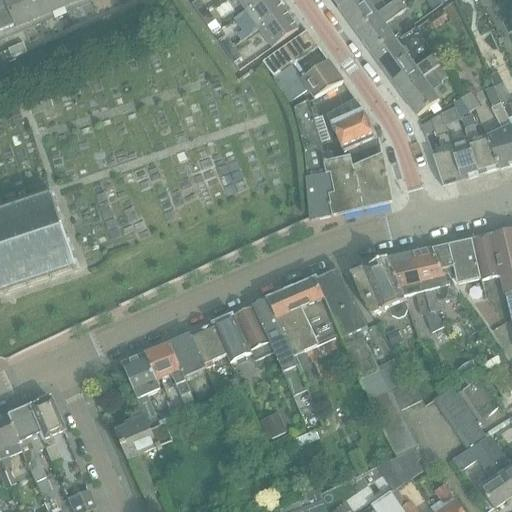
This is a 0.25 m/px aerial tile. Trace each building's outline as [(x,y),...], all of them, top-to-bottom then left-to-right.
[(0,42),(98,0),(2,0),(0,1),(0,42)] [(192,6),(208,27),(215,22),(200,0),(192,6)] [(250,0),(242,6),(257,27),(283,9),(276,0),(250,0)] [(332,0),(338,8),(349,0),(332,0)] [(349,0),(338,8),(355,31),(387,8),(380,0),(349,0)] [(387,8),(355,31),(374,59),(402,39),(400,36),(403,34),(394,21),(407,12),(400,1),(388,10),(387,8)] [(273,49),(282,43),(298,31),(283,9),(257,27),(273,49)] [(402,39),(374,59),(401,95),(442,66),(417,31),(403,41),(402,39)] [(290,104),(308,92),(314,101),(326,94),(344,85),(329,64),(313,75),(304,82),(292,64),(295,62),(297,65),(318,49),(307,33),(263,64),(280,87),(290,104)] [(224,51),(232,45),(226,37),(219,43),(224,51)] [(0,56),(3,62),(27,52),(23,44),(9,50),(9,52),(0,56)] [(232,45),(224,51),(240,73),(248,68),(232,45)] [(442,66),(401,95),(418,118),(440,102),(434,92),(443,86),(442,85),(451,78),(442,66)] [(511,101),(498,75),(490,79),(494,89),(492,90),(501,112),(511,133),(511,101)] [(499,172),(511,167),(511,133),(501,112),(492,90),(486,93),(493,110),(491,110),(502,131),(488,138),(490,140),(499,172)] [(456,109),(454,110),(459,123),(461,122),(461,121),(480,108),(472,94),(455,106),(456,109)] [(31,116),(50,109),(46,98),(27,105),(31,116)] [(355,101),(338,111),(329,117),(349,160),(381,153),(379,143),(371,127),(364,113),(355,101)] [(331,178),(333,218),(393,205),(387,178),(386,178),(381,153),(349,160),(336,163),(333,153),(331,153),(329,146),(322,148),(313,122),(319,120),(315,109),(309,111),(307,105),(294,112),(307,152),(319,148),(325,179),(331,178)] [(454,110),(440,117),(438,118),(449,149),(460,184),(478,178),(468,144),(466,139),(451,144),(445,128),(459,123),(454,110)] [(442,151),(432,155),(443,189),(460,184),(449,149),(438,118),(431,122),(436,139),(439,139),(442,151)] [(467,138),(466,139),(468,144),(478,178),(499,172),(490,140),(488,138),(479,140),(472,118),(462,121),(467,138)] [(309,203),(311,220),(311,223),(333,218),(331,178),(325,179),(319,148),(307,152),(304,153),(307,178),(305,178),(309,203)] [(0,296),(3,295),(3,297),(8,296),(7,294),(26,287),(27,290),(32,288),(32,286),(50,280),(51,282),(54,281),(53,279),(73,272),(74,274),(78,273),(77,271),(79,270),(78,268),(76,268),(71,253),(74,253),(72,249),(70,250),(61,222),(63,221),(62,218),(60,219),(55,204),(57,203),(56,199),(53,200),(52,197),(47,199),(48,202),(31,208),(30,205),(25,206),(26,210),(6,216),(5,213),(1,214),(2,217),(0,217),(0,296)] [(511,232),(472,242),(480,282),(500,278),(504,298),(505,297),(511,324),(511,327),(506,329),(511,355),(511,232)] [(480,282),(472,242),(449,247),(457,281),(458,287),(480,282)] [(457,281),(449,247),(431,251),(433,257),(442,270),(461,300),(462,299),(455,286),(452,282),(457,281)] [(431,251),(407,257),(422,290),(428,314),(432,313),(434,313),(443,311),(441,305),(459,301),(461,300),(442,270),(433,257),(431,251)] [(387,261),(384,262),(400,299),(407,315),(408,311),(402,299),(413,296),(417,296),(421,318),(425,317),(433,335),(446,329),(434,313),(432,313),(428,314),(422,290),(407,257),(387,261)] [(352,277),(360,295),(370,320),(387,311),(390,317),(399,321),(405,318),(407,315),(400,299),(384,262),(371,268),(371,269),(365,272),(359,267),(353,270),(352,277)] [(353,306),(343,281),(339,272),(315,282),(331,319),(330,320),(339,341),(341,340),(361,381),(358,383),(368,403),(390,394),(394,392),(401,389),(413,385),(398,360),(377,368),(360,331),(365,329),(353,306)] [(291,293),(316,351),(339,341),(330,320),(331,319),(315,282),(291,293)] [(316,351),(291,293),(268,303),(279,327),(283,337),(296,370),(304,388),(305,391),(314,413),(317,411),(306,387),(321,382),(314,364),(310,366),(305,356),(316,351)] [(252,309),(272,355),(274,354),(302,418),(314,413),(305,391),(304,388),(296,370),(283,337),(279,327),(268,303),(253,310),(253,309),(252,309)] [(272,355),(252,309),(234,318),(252,358),(255,364),(272,355)] [(212,327),(225,356),(231,367),(252,358),(234,318),(212,327)] [(190,337),(190,338),(204,370),(213,366),(212,362),(225,356),(212,327),(190,337)] [(190,338),(169,347),(183,379),(204,370),(190,338)] [(169,347),(145,357),(159,391),(161,391),(158,383),(170,378),(185,412),(193,408),(187,394),(189,393),(183,379),(169,347)] [(122,366),(144,418),(150,432),(164,426),(174,422),(172,416),(158,422),(148,399),(162,393),(161,391),(159,391),(145,357),(122,366)] [(511,392),(497,370),(481,380),(508,420),(511,417),(511,392)] [(237,380),(215,390),(219,399),(241,390),(237,380)] [(423,403),(413,385),(401,389),(411,408),(421,404),(423,403)] [(411,408),(401,389),(394,392),(390,394),(400,414),(411,408)] [(441,413),(460,400),(454,390),(434,403),(441,413)] [(418,450),(400,414),(390,394),(368,403),(397,461),(416,451),(418,450)] [(60,459),(52,439),(63,434),(48,399),(27,408),(45,449),(51,463),(60,459)] [(447,422),(466,409),(460,400),(441,413),(447,422)] [(34,453),(45,449),(27,408),(6,417),(18,444),(22,454),(35,483),(45,479),(34,453)] [(454,432),(473,419),(466,409),(447,422),(454,432)] [(260,424),(269,443),(288,433),(278,414),(260,424)] [(15,486),(9,473),(8,473),(10,459),(22,454),(18,444),(6,417),(0,419),(0,463),(4,473),(5,474),(10,488),(15,486)] [(150,432),(144,418),(125,426),(127,429),(116,433),(144,499),(156,494),(139,456),(171,443),(164,426),(150,432)] [(460,442),(480,428),(473,419),(454,432),(460,442)] [(467,452),(477,445),(486,439),(480,428),(460,442),(467,452)] [(511,467),(511,468),(490,436),(486,439),(477,445),(511,495),(511,467)] [(461,474),(478,462),(491,482),(479,489),(494,511),(511,498),(511,495),(477,445),(467,452),(468,453),(453,462),(461,474)] [(403,472),(417,463),(421,461),(416,451),(397,461),(403,472)] [(406,484),(424,473),(417,463),(403,472),(400,474),(406,484)] [(0,474),(0,483),(2,490),(3,491),(10,488),(5,474),(4,473),(0,474)] [(45,479),(35,483),(40,495),(50,491),(45,479)] [(325,511),(320,497),(318,497),(314,486),(300,491),(304,503),(280,511),(325,511)] [(431,509),(432,511),(462,511),(461,510),(445,487),(436,494),(441,502),(431,509)] [(401,511),(417,511),(418,511),(412,503),(407,505),(397,491),(390,496),(401,511)] [(72,511),(91,511),(96,510),(88,492),(67,500),(72,511)]
